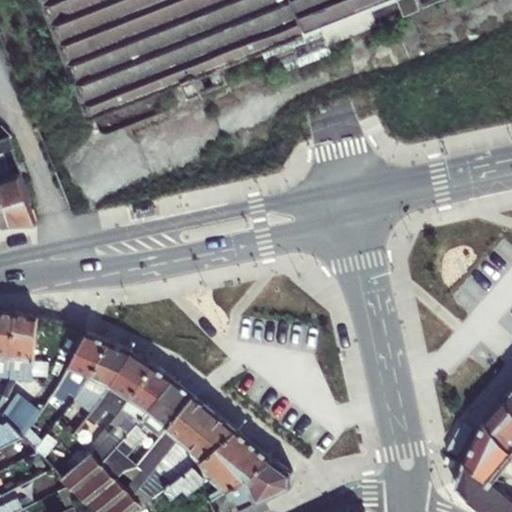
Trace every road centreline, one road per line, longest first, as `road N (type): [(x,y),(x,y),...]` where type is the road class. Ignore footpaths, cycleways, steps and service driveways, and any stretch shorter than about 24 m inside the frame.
road 1 (secondary): [(0,276),(143,260),(338,218)]
road 2 (secondary): [(332,188),(0,264)]
road 3 (residential): [(419,489),(418,449),(367,211)]
road 4 (residential): [(338,218),(396,488)]
road 5 (unknown): [(93,267),(0,96)]
road 6 (residential): [(360,182),(345,111),(316,117),(332,188)]
road 7 (secondary): [(511,150),(360,182)]
road 8 (secondary): [(367,211),(511,180)]
